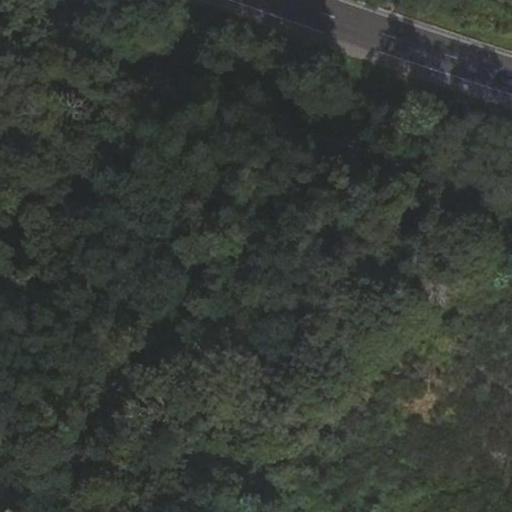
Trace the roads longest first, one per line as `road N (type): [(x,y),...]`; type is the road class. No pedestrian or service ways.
road 1 (track): [(511,178),(68,41),(67,0)]
road 2 (trunk): [(289,0),(511,74)]
